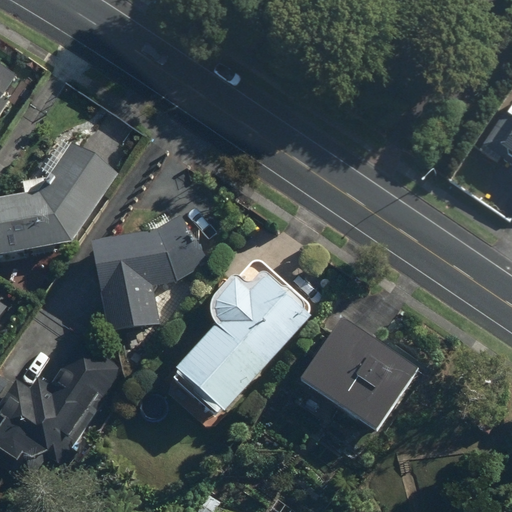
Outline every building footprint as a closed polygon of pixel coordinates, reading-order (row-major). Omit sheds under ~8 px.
[(0,101),(15,77),(0,67),(0,101)] [(511,108),(504,121),(511,126),(511,130),(495,156),(511,167),(504,180),(511,185),(511,108)] [(36,198),(0,205),(0,264),(67,251),(116,183),(68,151),(36,198)] [(155,235),(87,248),(94,287),(106,342),(158,331),(150,291),(174,286),(207,267),(179,221),(155,235)] [(256,284),(249,291),(245,293),(236,287),(228,285),(221,294),(213,302),(209,308),(206,315),(206,325),(212,335),(171,379),(218,422),(307,326),(263,282),(256,284)] [(415,377),(338,327),(295,391),(372,442),(415,377)] [(36,383),(29,394),(17,387),(0,411),(0,470),(25,489),(45,461),(69,475),(101,422),(98,420),(126,376),(79,346),(49,391),(36,383)] [(170,347),(147,371),(161,384),(184,360),(170,347)]
